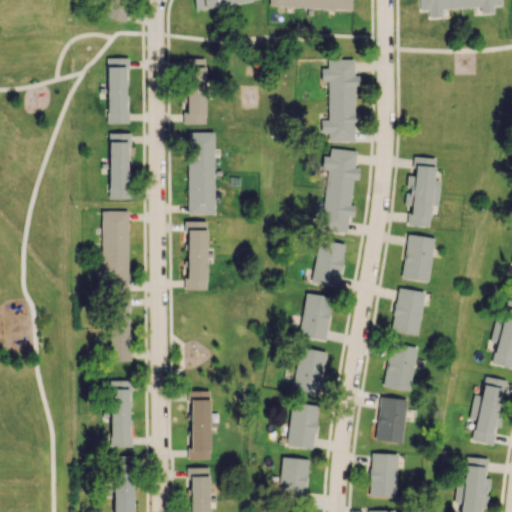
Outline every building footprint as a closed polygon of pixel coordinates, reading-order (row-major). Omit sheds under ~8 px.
[(128,5),(112,0),(105,0),(101,15),(123,21),(128,5)] [(258,0),(192,0),(193,8),(258,0)] [(268,0),(268,6),(350,9),(350,0),(268,0)] [(499,0),(417,0),(418,10),(427,10),(427,17),(441,16),(440,8),(478,6),(478,13),(491,12),(491,5),(500,5),(499,0)] [(105,58),(105,123),(127,123),(127,111),(125,111),(124,57),(105,58)] [(183,58),(184,112),(181,112),(182,123),(204,123),(202,58),(183,58)] [(352,58),(325,59),(326,67),(319,68),(319,81),(326,81),(326,119),(319,119),(320,133),(326,133),(326,141),(354,141),(353,74),(352,74),(352,58)] [(211,131),(185,132),(186,214),(213,213),(211,131)] [(106,133),(107,199),(128,198),(127,132),(106,133)] [(345,232),(347,215),(352,216),(353,205),(349,205),(351,178),(356,179),(357,168),(352,168),(354,150),(328,147),(327,156),(321,155),(319,169),(325,169),(322,207),(313,206),(312,216),(319,217),(318,229),(345,232)] [(433,157),(412,156),(411,175),(407,175),(404,224),(427,226),(428,205),(437,205),(438,180),(431,180),(433,157)] [(99,210),(101,288),(127,288),(125,210),(99,210)] [(204,221),(184,220),(184,289),(204,289),(204,221)] [(431,237),(405,234),(400,278),(427,281),(431,237)] [(343,243),(317,238),(308,283),(335,287),(343,243)] [(389,330),(415,334),(422,291),(396,287),(389,330)] [(297,336),(324,339),(329,296),(302,292),(297,336)] [(128,360),(128,294),(107,294),(107,361),(128,360)] [(491,363),(510,367),(511,358),(511,300),(504,299),(491,363)] [(381,386),(408,390),(415,347),(388,342),(381,386)] [(324,351),(297,347),(290,391),(316,395),(324,351)] [(471,440),(491,443),(493,426),(497,427),(503,379),(481,376),(471,440)] [(108,447),(129,447),(129,380),(107,380),(108,447)] [(187,459),(209,458),(207,389),(186,390),(187,459)] [(373,440),(399,443),(404,398),(378,395),(373,440)] [(310,448),(316,405),(290,401),(284,444),(310,448)] [(394,497),(395,453),(369,452),(367,496),(394,497)] [(111,511),(131,511),(131,455),(111,455),(111,511)] [(485,457),(464,456),(459,511),(479,511),(480,506),(486,507),(488,477),(483,476),(485,457)] [(277,497),(304,498),(305,458),(279,457),(277,497)] [(188,511),(207,511),(206,466),(187,467),(188,511)]
